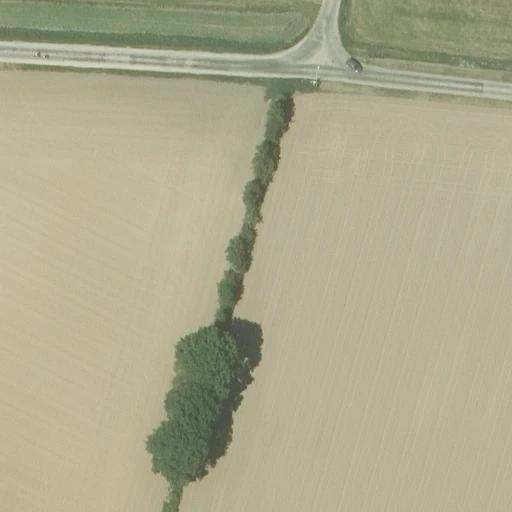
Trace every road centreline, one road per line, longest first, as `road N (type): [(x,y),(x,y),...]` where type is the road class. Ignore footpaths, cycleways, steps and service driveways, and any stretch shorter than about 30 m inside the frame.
road 1 (unclassified): [(314,73),(0,53)]
road 2 (unclassified): [(511,93),(314,73)]
